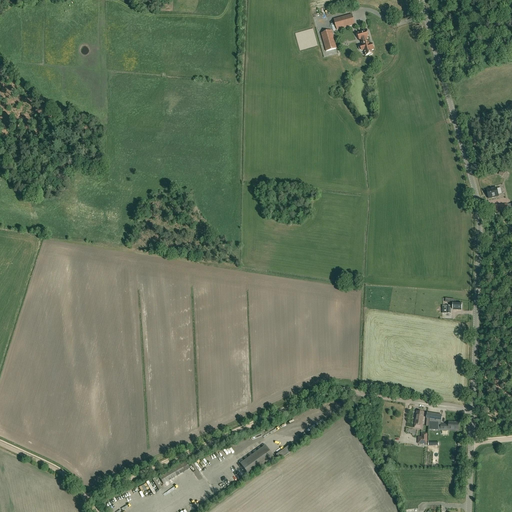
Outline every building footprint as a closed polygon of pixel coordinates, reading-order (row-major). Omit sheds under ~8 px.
[(337,30),(355,25),(352,14),(334,20),(337,30)] [(369,36),(367,29),(364,30),(365,31),(359,33),(358,32),(356,33),(358,39),(359,38),(359,41),(368,38),(368,36),(367,36),(369,36)] [(326,52),(337,49),(332,31),(321,33),(326,52)] [(368,44),(367,39),(368,39),(368,36),(368,38),(359,41),(360,41),(361,41),(362,45),(360,46),(359,47),(359,48),(359,49),(359,50),(360,50),(361,51),(362,51),(364,50),(366,56),(369,55),(369,56),(372,55),(372,54),(373,54),(372,51),(374,50),(372,44),(371,44),(370,43),(368,44)] [(488,199),(498,196),(497,188),(486,190),(488,199)] [(461,310),(462,304),(453,303),(453,307),(442,306),(442,314),(451,314),(451,310),(461,310)] [(417,412),(415,424),(414,428),(421,429),(422,425),(424,413),(417,412)] [(440,430),(440,425),(442,415),(427,413),(426,418),(427,418),(426,426),(429,427),(429,430),(440,430)] [(449,427),(445,426),(445,425),(440,425),(440,430),(449,431),(449,430),(458,430),(459,423),(453,423),(453,422),(449,422),(449,427)] [(427,444),(427,434),(422,434),(422,438),(418,438),(418,444),(427,444)] [(249,476),(270,460),(272,463),(276,461),(274,458),(265,446),(240,464),(249,476)] [(242,476),(245,474),(239,467),(236,469),(242,476)]
